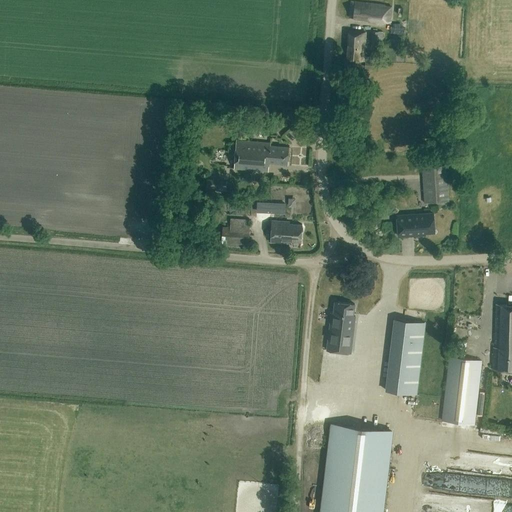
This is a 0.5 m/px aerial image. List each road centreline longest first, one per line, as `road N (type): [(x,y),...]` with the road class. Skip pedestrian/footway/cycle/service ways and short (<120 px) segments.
road 1 (unclassified): [(315,263),(0,237)]
road 2 (track): [(293,511),(315,263)]
road 3 (unclassified): [(331,0),(321,158),(335,223)]
road 4 (unclassified): [(369,256),(427,263),(511,257)]
